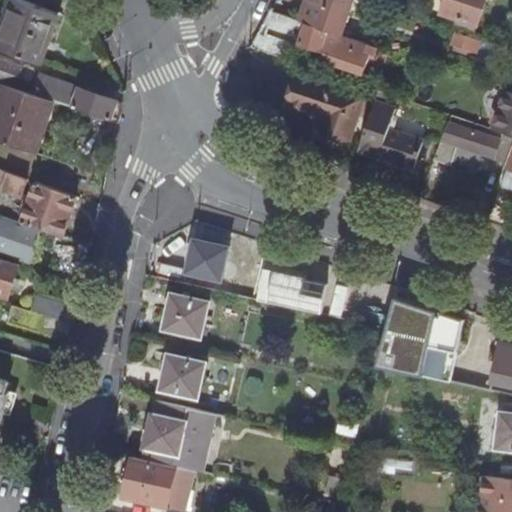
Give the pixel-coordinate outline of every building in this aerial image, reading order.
[(21,0),(17,0),(0,45),(0,48),(3,50),(32,60),(34,62),(38,63),(43,64),(44,64),(62,14),(21,0)] [(313,0),(306,0),(299,20),(300,20),(306,23),(313,0)] [(313,0),(306,23),(309,24),(313,25),(351,38),(353,32),(347,30),(353,11),(356,0),(313,0)] [(362,0),(356,0),(353,11),(358,13),(362,0)] [(447,0),(443,14),(480,25),(487,0),(447,0)] [(268,18),(263,27),(294,36),(300,20),(299,20),(272,11),(268,18)] [(313,25),(309,24),(302,43),(323,50),(319,58),(335,64),(364,74),(370,57),(374,45),(368,44),(351,38),(313,25)] [(261,33),(253,47),(286,59),(292,43),(261,33)] [(478,41),(459,34),(455,45),(475,52),(478,41)] [(374,45),(370,57),(385,62),(389,51),(374,45)] [(321,83),(300,76),(293,96),(290,105),(324,116),(329,118),(325,131),(351,140),(360,114),(365,98),(349,92),(321,83)] [(56,80),(49,99),(53,101),(68,105),(75,108),(81,89),(56,80)] [(49,99),(6,84),(0,101),(0,140),(35,153),(53,101),(49,99)] [(81,89),(75,108),(112,121),(118,102),(81,89)] [(511,136),(511,135),(511,94),(500,132),(511,136)] [(372,115),(360,151),(414,169),(425,141),(390,130),(397,110),(377,103),(372,115)] [(511,142),(449,122),(435,160),(453,166),(454,162),(459,147),(484,154),(508,162),(511,151),(511,142)] [(459,147),(454,162),(479,169),(484,154),(459,147)] [(511,162),(503,188),(511,190),(511,162)] [(94,176),(56,163),(52,175),(90,187),(94,176)] [(29,179),(0,168),(0,180),(6,182),(4,190),(23,197),(29,179)] [(57,235),(64,237),(78,196),(37,182),(23,223),(37,228),(57,235)] [(0,250),(30,261),(41,232),(3,219),(0,227),(0,250)] [(231,249),(197,242),(190,273),(224,280),(231,249)] [(20,264),(0,257),(0,294),(10,298),(20,264)] [(52,317),(62,320),(66,304),(38,295),(33,311),(46,315),(52,317)] [(210,304),(175,297),(167,329),(203,336),(210,304)] [(33,311),(14,306),(9,322),(41,332),(46,315),(33,311)] [(392,319),(390,330),(383,355),(379,367),(403,372),(416,325),(392,319)] [(511,346),(502,345),(494,382),(511,385),(511,346)] [(207,364),(172,357),(165,391),(201,398),(207,364)] [(146,448),(144,460),(145,460),(193,471),(196,472),(205,474),(210,453),(206,440),(210,435),(215,427),(217,421),(218,416),(156,402),(153,422),(147,420),(141,447),(146,448)] [(511,415),(503,414),(500,447),(511,449),(511,415)] [(144,460),(134,458),(124,498),(169,508),(187,511),(196,472),(193,471),(145,460),(144,460)] [(345,481),(332,477),(327,495),(340,499),(345,481)] [(511,511),(511,480),(486,477),(482,511),(511,511)]
